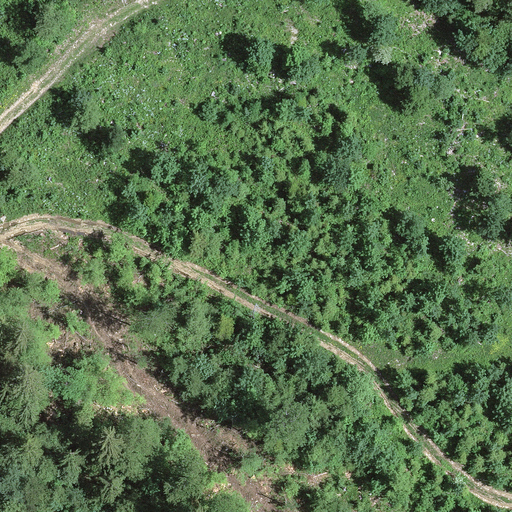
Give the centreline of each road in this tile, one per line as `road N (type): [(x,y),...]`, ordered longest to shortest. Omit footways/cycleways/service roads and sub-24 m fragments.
road 1 (track): [(0,227),(100,231),(197,271),(367,360),(426,445),(511,498)]
road 2 (track): [(0,121),(100,25),(150,0)]
